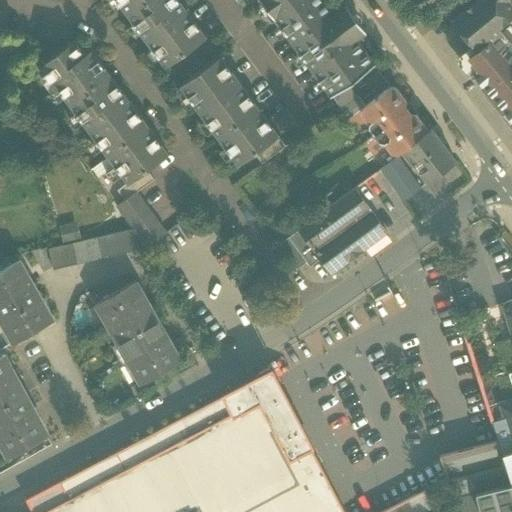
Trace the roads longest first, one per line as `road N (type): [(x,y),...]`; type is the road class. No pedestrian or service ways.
road 1 (residential): [(305,317),(100,32),(70,12),(22,0)]
road 2 (residential): [(0,496),(305,317)]
road 3 (residential): [(305,317),(511,187)]
road 4 (tertiary): [(371,0),(511,185)]
